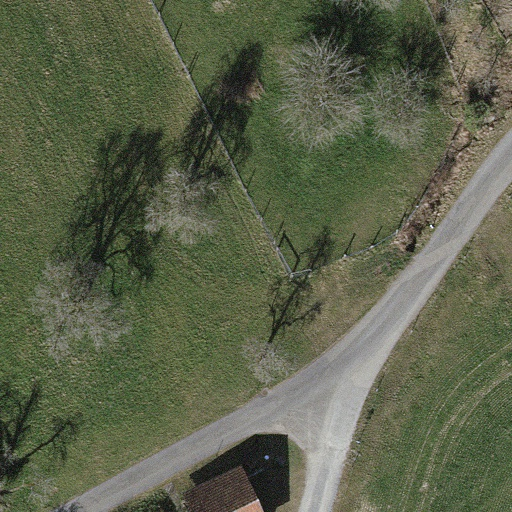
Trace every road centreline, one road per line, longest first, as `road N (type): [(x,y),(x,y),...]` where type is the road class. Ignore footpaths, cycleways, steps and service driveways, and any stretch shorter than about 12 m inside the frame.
road 1 (residential): [(511,155),(387,320),(327,381),(82,511)]
road 2 (track): [(327,381),(331,444),(312,511)]
